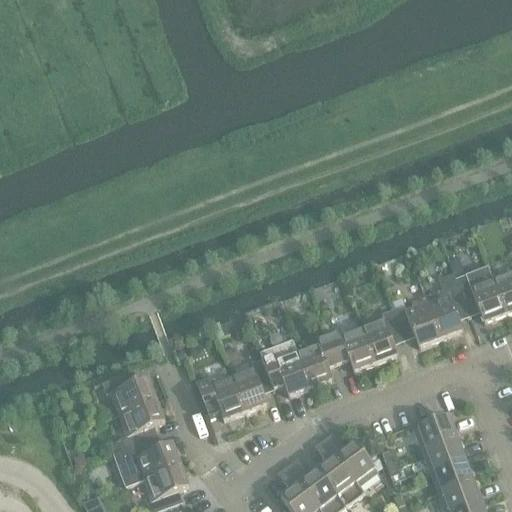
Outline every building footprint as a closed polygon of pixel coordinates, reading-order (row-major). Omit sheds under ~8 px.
[(485,328),(507,320),(493,282),(489,272),(456,285),(458,290),(469,317),(479,313),(485,328)] [(511,274),(493,282),(507,320),(511,317),(511,274)] [(449,298),(428,307),(442,344),(464,336),(458,320),(469,317),(458,290),(448,294),(449,298)] [(404,310),(393,314),(403,341),(414,337),(420,352),(442,344),(428,307),(406,315),(404,310)] [(403,341),(393,314),(383,318),(384,323),(362,331),(376,369),(399,360),(393,345),(403,341)] [(213,330),(218,343),(227,339),(222,326),(213,330)] [(376,369),(362,331),(341,339),(339,334),(328,339),(338,366),(349,362),(354,377),(376,369)] [(338,366),(328,339),(317,343),(319,347),(298,356),(312,393),(334,385),(328,369),(338,366)] [(261,357),(263,363),(273,390),(284,386),(289,401),(312,393),(298,356),(293,345),(261,357)] [(232,380),(246,418),(269,409),(263,394),(273,390),(263,363),(252,367),(254,372),(232,380)] [(112,397),(120,419),(157,405),(149,383),(134,389),(130,378),(103,388),(107,399),(112,397)] [(246,418),(232,380),(211,388),(209,383),(197,387),(211,424),(222,419),(224,426),(246,418)] [(58,402),(53,390),(46,392),(50,404),(58,402)] [(123,443),(127,454),(155,443),(151,433),(166,427),(157,405),(120,419),(128,441),(123,443)] [(415,433),(423,455),(458,442),(450,420),(415,433)] [(336,438),(326,445),(360,491),(360,490),(379,477),(356,446),(347,453),(336,438)] [(466,464),(458,442),(423,455),(431,477),(466,464)] [(155,443),(127,454),(115,459),(128,492),(145,485),(144,484),(182,470),(174,448),(158,454),(155,443)] [(360,491),(326,445),(316,452),(328,468),(319,474),(347,511),(366,499),(360,490),(360,491)] [(383,457),(387,469),(395,466),(391,454),(383,457)] [(77,473),(88,469),(84,459),(74,462),(77,473)] [(474,485),(466,464),(431,477),(439,498),(474,485)] [(289,472),(318,511),(347,511),(319,474),(310,481),(299,465),(289,472)] [(395,466),(387,469),(392,481),(400,478),(395,466)] [(144,484),(145,485),(153,506),(148,508),(149,511),(169,511),(179,508),(175,498),(190,492),(182,470),(144,484)] [(318,511),(289,472),(280,479),(291,495),(282,502),(289,511),(318,511)] [(474,485),(439,498),(444,511),(467,511),(482,506),(474,485)] [(394,502),(398,511),(402,511),(407,510),(403,499),(394,502)]
